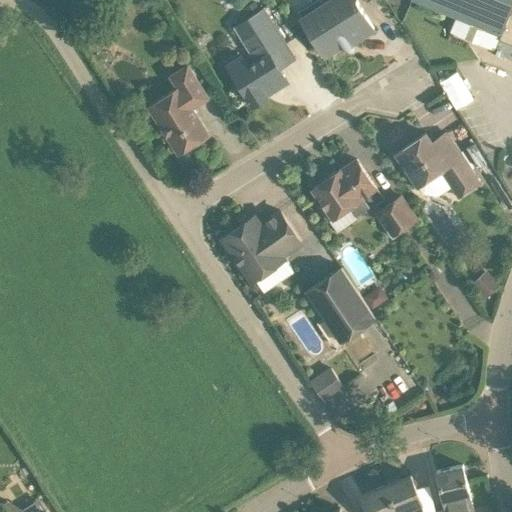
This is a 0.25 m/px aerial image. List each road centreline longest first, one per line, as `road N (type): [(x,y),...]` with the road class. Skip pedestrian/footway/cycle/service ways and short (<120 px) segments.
road 1 (residential): [(339,457),(176,216)]
road 2 (residential): [(176,216),(413,83)]
road 3 (residential): [(176,216),(48,28),(14,0)]
road 4 (residential): [(339,457),(490,421)]
road 5 (tertiary): [(490,421),(495,350),(511,304)]
